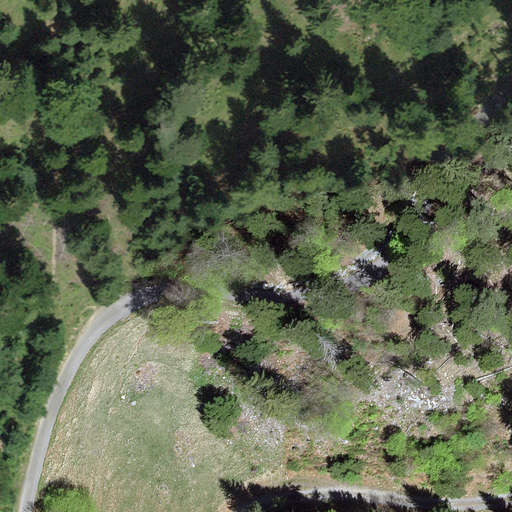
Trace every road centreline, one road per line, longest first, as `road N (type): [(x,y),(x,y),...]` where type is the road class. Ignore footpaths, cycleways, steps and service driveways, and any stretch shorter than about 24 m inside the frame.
road 1 (track): [(511,80),(465,130),(408,235),(378,259),(277,291),(209,286),(143,295),(95,327),(62,383),(29,511)]
road 2 (track): [(511,496),(480,505),(328,492),(248,511)]
